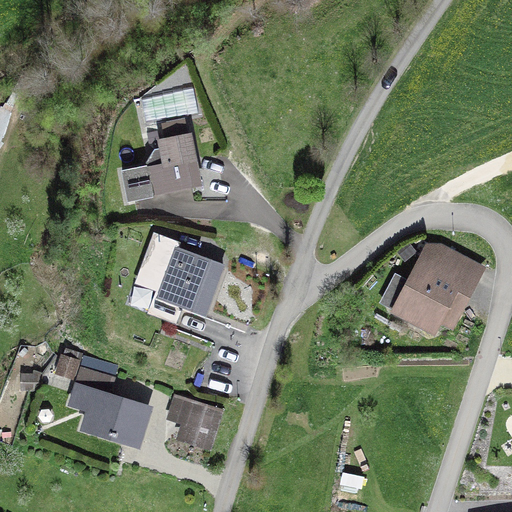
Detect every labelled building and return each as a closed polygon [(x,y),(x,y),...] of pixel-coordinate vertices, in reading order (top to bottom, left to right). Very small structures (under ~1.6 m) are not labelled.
[(127,199),(194,185),(189,159),(197,158),(192,135),(188,135),(185,119),(161,124),(165,140),(157,142),(161,165),(121,173),(127,199)] [(205,320),(226,267),(179,248),(181,244),(154,233),(134,285),(155,293),(147,315),(177,327),(183,311),(205,320)] [(395,274),(380,302),(434,329),(440,317),(452,323),(482,264),(433,239),(411,282),(395,274)] [(86,426),(136,443),(149,406),(108,393),(117,365),(84,354),(74,383),(98,391),(86,426)] [(37,392),(38,374),(21,374),(21,392),(37,392)] [(181,435),(209,444),(221,406),(176,392),(169,414),(186,419),(181,435)] [(40,412),(38,418),(41,422),(46,424),(51,421),(53,416),(50,411),(44,410),(40,412)] [(362,490),(364,478),(342,473),(340,485),(362,490)]
